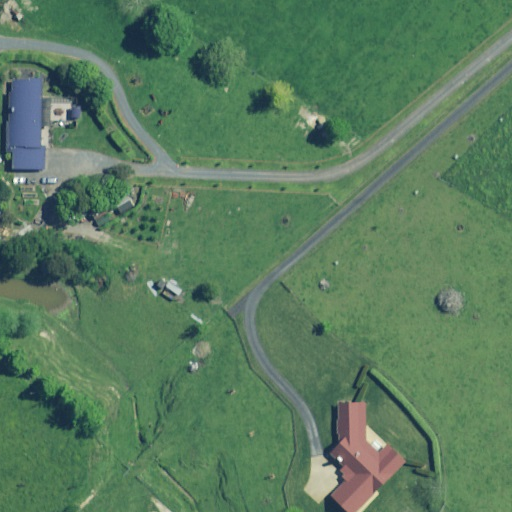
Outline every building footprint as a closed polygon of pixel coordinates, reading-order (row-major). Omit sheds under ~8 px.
[(40,128),(48,128),(50,98),(42,98),(43,83),(11,81),(7,152),(13,152),(12,169),(43,170),(45,146),(39,145),(40,128)] [(82,106),(72,106),(72,118),(82,118),(82,106)] [(134,206),(128,195),(114,202),(120,213),(134,206)] [(111,220),(105,206),(92,213),(98,226),(111,220)] [(331,497),(347,511),(358,511),(406,462),(388,444),(379,453),(366,441),(366,401),(338,401),(338,446),(330,454),(343,466),(343,467),(342,468),(342,469),(342,471),(342,472),(342,473),(342,474),(342,475),(343,476),(343,477),(343,478),(343,479),(344,481),(344,482),(345,483),(331,497)]
